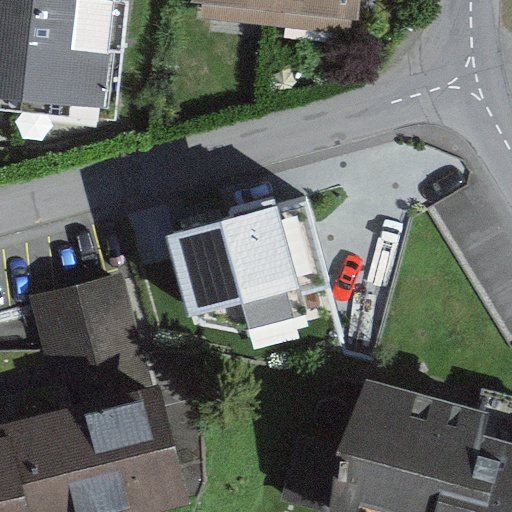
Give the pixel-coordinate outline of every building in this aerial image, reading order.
[(109,0),(0,0),(0,95),(97,107),(109,0)] [(302,192),(170,228),(197,327),(301,299),(296,281),(324,273),(302,192)] [(55,417),(82,511),(108,511),(181,492),(122,283),(45,304),(76,411),(55,417)] [(477,434),(359,404),(331,511),(511,511),(511,470),(471,460),(477,434)] [(82,511),(55,417),(0,432),(0,444),(19,511),(82,511)] [(19,511),(0,444),(0,511),(19,511)]
